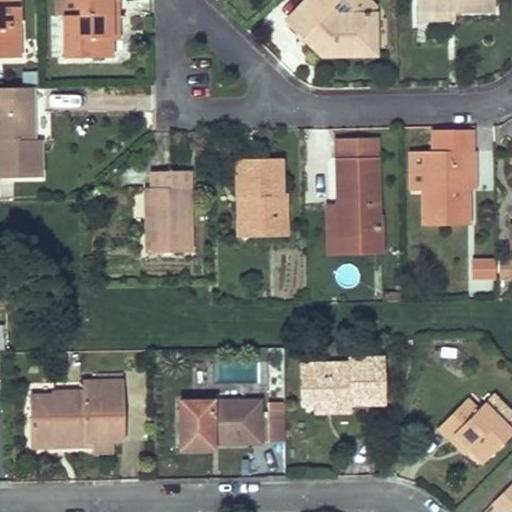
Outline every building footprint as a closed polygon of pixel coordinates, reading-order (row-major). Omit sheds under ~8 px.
[(0,0),(0,57),(18,58),(17,0),(0,0)] [(62,58),(110,57),(110,37),(110,15),(117,15),(116,0),(55,0),(56,15),(62,15),(62,58)] [(376,12),(375,7),(368,0),(305,0),(284,22),(300,38),(304,34),(322,51),(366,51),(366,12),(376,12)] [(493,0),(414,0),(415,5),(446,5),(446,1),(454,1),(454,11),(493,10),(493,0)] [(446,20),(446,5),(415,5),(415,20),(446,20)] [(322,51),(304,34),(300,38),(319,57),(376,57),(376,12),(366,12),(366,51),(322,51)] [(0,103),(32,103),(32,87),(0,87),(0,103)] [(0,111),(32,111),(32,103),(0,103),(0,111)] [(32,140),(32,111),(0,111),(0,177),(40,177),(39,139),(32,140)] [(432,151),(474,151),(474,131),(433,131),(432,151)] [(468,225),(467,189),(467,168),(474,168),(474,151),(432,151),(422,151),(422,152),(410,152),(409,189),(422,189),(422,225),(468,225)] [(376,158),(335,158),(336,205),(336,238),(378,237),(376,158)] [(279,160),(235,161),(236,195),(246,195),(247,235),(285,234),(284,193),(280,193),(279,160)] [(189,252),(188,171),(150,172),(151,188),(145,188),(146,252),(189,252)] [(247,235),(246,195),(236,195),(237,235),(247,235)] [(378,253),(378,237),(336,238),(336,205),(326,205),(326,254),(378,253)] [(494,278),(494,258),(472,258),(472,278),(494,278)] [(497,260),(498,279),(511,279),(511,259),(497,260)] [(384,404),(383,357),(347,358),(347,363),(298,364),(299,401),(312,401),(332,401),(332,412),(350,412),(350,405),(384,404)] [(97,381),(122,381),(121,368),(97,369),(97,381)] [(112,440),(123,440),(122,381),(97,381),(81,382),(81,392),(51,393),(51,395),(28,396),(29,442),(55,441),(55,436),(64,436),(65,441),(91,440),(91,451),(112,451),(112,440)] [(482,463),(511,432),(482,403),(477,409),(466,398),(437,428),(448,439),(453,434),(468,449),(482,463)] [(259,401),(179,401),(179,449),(212,449),(212,443),(259,442),(259,410),(259,401)] [(332,412),(332,401),(312,401),(313,413),(332,412)] [(267,410),(259,410),(259,442),(267,442),(267,410)] [(284,410),(267,410),(267,442),(284,442),(284,410)] [(468,449),(453,434),(448,439),(463,454),(468,449)] [(511,511),(511,483),(491,503),(500,511),(511,511)]
